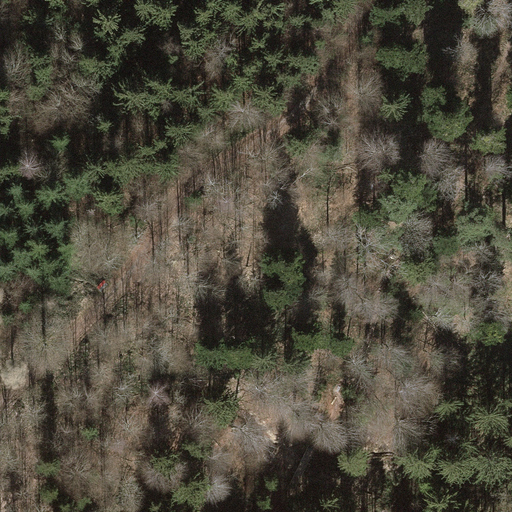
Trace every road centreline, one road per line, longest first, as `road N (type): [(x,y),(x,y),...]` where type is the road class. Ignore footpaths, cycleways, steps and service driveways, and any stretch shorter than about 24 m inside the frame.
road 1 (track): [(370,0),(321,89),(280,129),(192,183),(111,296),(0,400)]
road 2 (track): [(451,194),(458,158),(511,42)]
